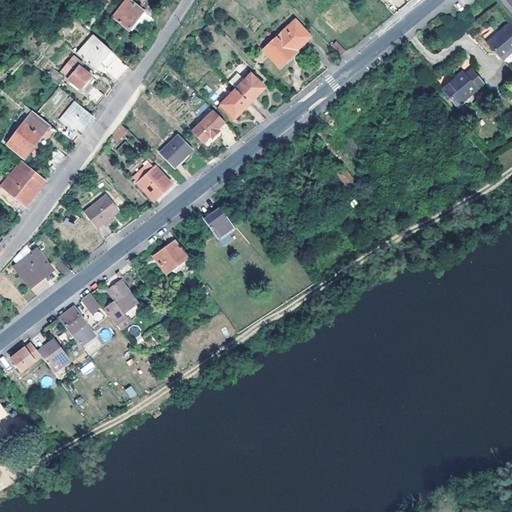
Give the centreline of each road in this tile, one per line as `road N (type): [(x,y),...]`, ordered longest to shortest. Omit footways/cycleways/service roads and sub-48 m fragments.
road 1 (track): [(511,170),(0,489)]
road 2 (tertiary): [(0,342),(436,0)]
road 3 (residential): [(0,261),(58,192),(187,0)]
